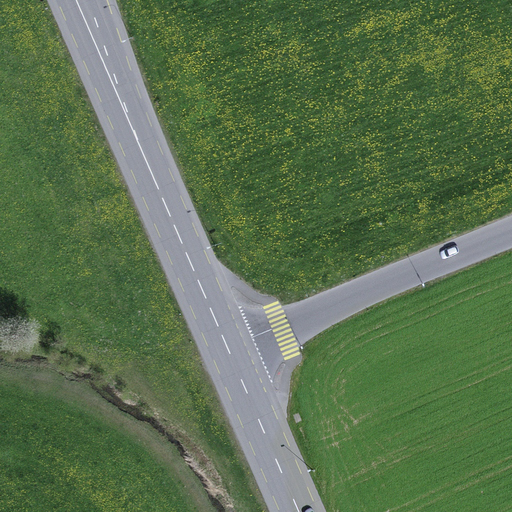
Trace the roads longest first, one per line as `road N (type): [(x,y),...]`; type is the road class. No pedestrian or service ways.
road 1 (primary): [(229,350),(82,0)]
road 2 (unclassified): [(511,233),(229,350)]
road 3 (primary): [(299,511),(229,350)]
